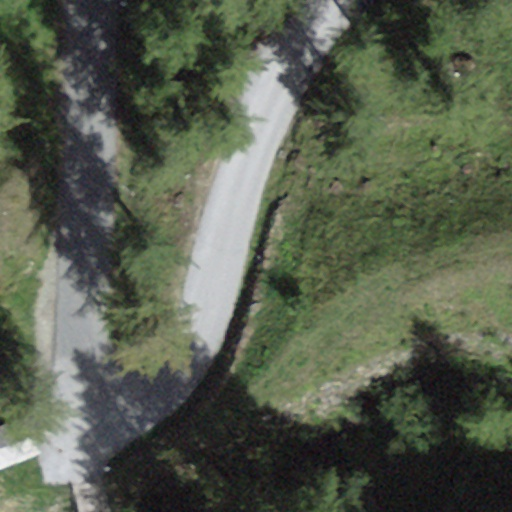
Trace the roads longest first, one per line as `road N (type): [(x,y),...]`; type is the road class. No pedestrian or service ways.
road 1 (residential): [(318,0),(249,138),(198,285),(148,365),(78,386)]
road 2 (residential): [(74,0),(65,266),(78,386)]
road 3 (residential): [(78,386),(87,511)]
